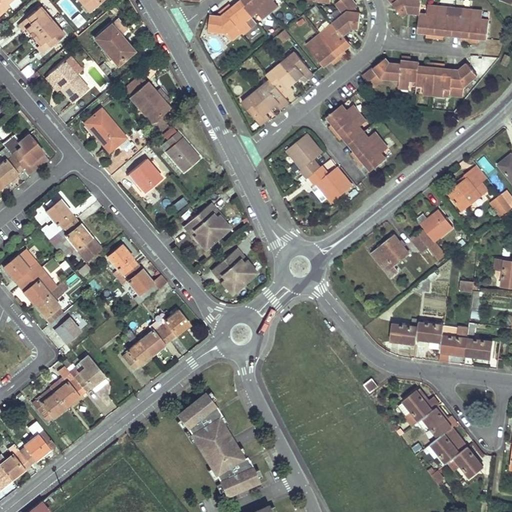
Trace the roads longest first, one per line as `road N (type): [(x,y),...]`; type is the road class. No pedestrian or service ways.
road 1 (secondary): [(224,343),(5,511)]
road 2 (secondary): [(511,98),(315,256)]
road 3 (residential): [(311,281),(381,360),(511,382)]
road 4 (residential): [(237,160),(366,55),(381,23),(376,0)]
road 5 (residential): [(76,157),(199,297)]
road 6 (residential): [(246,352),(253,390),(316,511)]
road 7 (residential): [(165,31),(237,160)]
road 8 (residential): [(0,396),(44,354),(0,297)]
